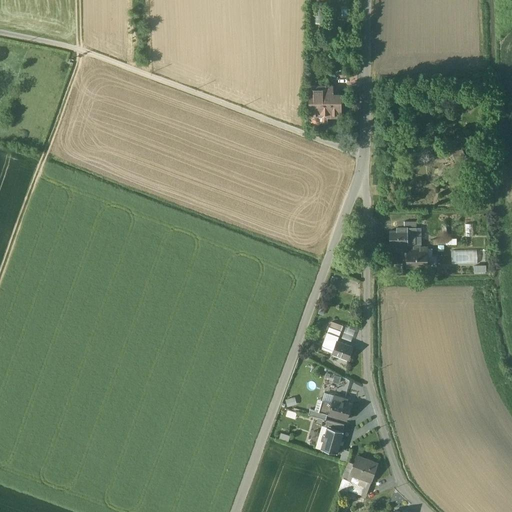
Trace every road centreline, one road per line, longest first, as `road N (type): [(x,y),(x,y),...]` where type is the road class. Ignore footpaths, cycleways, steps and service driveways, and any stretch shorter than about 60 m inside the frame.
road 1 (residential): [(363,156),(95,55),(0,33)]
road 2 (unclassified): [(362,166),(243,511)]
road 3 (residential): [(424,511),(399,479),(367,378),(362,166)]
road 4 (track): [(79,50),(0,284)]
road 5 (unclassified): [(366,0),(363,156)]
